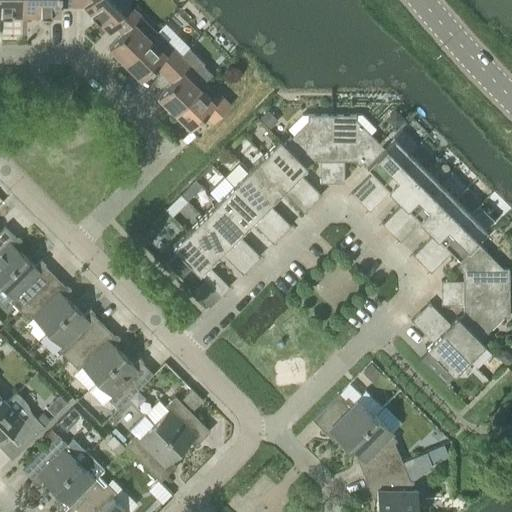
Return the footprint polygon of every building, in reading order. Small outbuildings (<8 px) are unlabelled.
[(0,0),(0,13),(25,13),(24,0),(0,0)] [(24,0),(25,13),(59,13),(59,5),(71,5),(71,0),(24,0)] [(108,30),(114,24),(125,13),(124,13),(111,0),(71,0),(71,5),(83,5),(108,30)] [(108,47),(124,63),(150,37),(135,23),(142,15),(132,5),(124,13),(125,13),(114,24),(122,32),(108,47)] [(155,65),(163,73),(182,55),(157,30),(150,37),(124,63),(141,79),(155,65)] [(157,96),(173,112),(199,87),(191,79),(201,69),(201,64),(186,50),(182,55),(163,73),(171,81),(157,96)] [(199,87),(173,112),(190,128),(204,114),(213,123),(231,105),(221,94),(214,102),(199,87)] [(404,119),(395,110),(386,119),(395,128),(404,119)] [(284,144),(306,167),(306,166),(305,165),(309,160),(332,160),(332,114),(301,114),(287,128),(293,134),(284,144)] [(380,144),(369,133),(375,127),(362,114),(332,114),(332,160),(353,160),(359,165),(380,144)] [(278,138),(263,154),(312,203),(321,194),(320,193),(303,176),(301,177),(298,174),(306,167),(284,144),(278,138)] [(351,192),(360,201),(408,154),(392,138),(366,165),(374,173),(371,176),(369,174),(352,192),(351,192)] [(247,169),(276,197),(283,190),(286,193),(285,194),(302,211),(303,212),(312,203),(263,154),(247,169)] [(408,154),(360,201),(369,211),(370,210),(387,192),(386,191),(389,188),(397,196),(423,169),(408,154)] [(247,169),(232,184),(281,234),(291,224),(290,224),(272,206),(271,208),(268,205),(276,197),(247,169)] [(381,223),(391,232),(439,184),(423,169),(397,196),(404,203),(401,206),(400,205),(382,222),(381,223)] [(272,243),(281,234),(232,184),(217,200),(245,228),(252,220),(255,223),(254,224),(272,242),(272,243)] [(419,218),(427,226),(454,199),(439,184),(391,232),(400,241),(401,240),(400,240),(418,223),(416,221),(419,218)] [(193,194),(187,188),(181,194),(182,194),(187,200),(193,194)] [(412,253),(421,263),(469,214),(454,199),(427,226),(435,234),(432,237),(431,235),(413,253),(412,253)] [(217,200),(202,215),(251,264),(260,255),(260,254),(259,254),(242,237),(240,238),(237,235),(245,228),(217,200)] [(485,230),(469,214),(421,263),(430,272),(431,271),(448,253),(447,252),(450,249),(458,257),(485,230)] [(202,215),(187,230),(214,258),(222,251),(225,254),(224,255),(241,272),(241,273),(242,273),(251,264),(202,215)] [(0,279),(24,255),(15,246),(21,239),(20,238),(19,239),(5,225),(0,229),(0,279)] [(146,244),(153,237),(145,229),(138,236),(146,244)] [(191,266),(204,279),(220,295),(230,286),(229,285),(228,285),(211,268),(210,269),(207,266),(214,258),(187,230),(171,246),(179,254),(169,265),(166,262),(165,263),(183,280),(184,280),(181,277),(191,266)] [(463,270),(463,279),(463,292),(508,291),(507,267),(490,267),(490,256),(477,244),(457,264),(463,270)] [(9,300),(19,310),(54,275),(40,261),(42,259),(41,258),(34,265),(24,255),(0,279),(0,285),(12,297),(9,300)] [(32,316),(47,331),(74,304),(64,295),(71,288),(69,287),(68,288),(54,275),(19,310),(29,319),(32,316)] [(457,316),(456,316),(480,341),(491,329),(490,315),(502,315),(508,315),(508,291),(463,292),(463,313),(458,317),(457,316)] [(349,309),(359,325),(379,312),(369,296),(349,309)] [(420,310),(469,359),(484,344),(480,341),(456,316),(448,324),(446,321),(447,320),(429,302),(430,302),(429,301),(420,310)] [(74,304),(47,331),(62,346),(59,349),(68,359),(103,324),(90,310),(91,309),(90,307),(83,314),(74,304)] [(453,375),(467,361),(469,359),(420,310),(410,320),(411,320),(412,320),(429,338),(430,336),(433,339),(425,347),(453,375)] [(80,365),(96,380),(123,353),(113,344),(120,337),(118,336),(117,337),(103,324),(68,359),(78,368),(80,365)] [(123,353),(96,380),(110,395),(107,398),(118,408),(153,373),(139,359),(140,358),(139,356),(132,363),(123,353)] [(158,399),(144,414),(180,450),(189,440),(196,447),(197,446),(196,444),(210,430),(191,411),(202,399),(191,388),(179,400),(175,395),(164,405),(158,399)] [(0,407),(16,391),(6,400),(0,394),(0,407)] [(26,401),(16,391),(0,407),(0,439),(11,428),(25,442),(10,457),(11,458),(26,443),(43,426),(35,418),(28,411),(30,410),(26,401)] [(343,397),(338,392),(312,419),(329,435),(332,432),(345,445),(373,416),(355,398),(353,401),(346,394),(343,397)] [(42,412),(35,418),(43,426),(49,419),(42,412)] [(356,458),(364,476),(401,460),(393,442),(396,438),(391,433),(393,431),(376,413),(373,416),(345,445),(348,443),(360,455),(356,458)] [(125,445),(158,478),(160,480),(174,466),(175,468),(176,466),(170,460),(180,450),(144,414),(129,429),(135,435),(125,445)] [(57,434),(36,455),(22,469),(36,483),(34,484),(36,486),(42,479),(52,489),(88,453),(72,437),(66,444),(57,434)] [(88,453),(52,489),(62,498),(55,505),(56,506),(58,505),(64,511),(77,511),(106,484),(97,474),(103,468),(88,453)] [(373,511),(413,511),(416,511),(416,487),(412,487),(412,480),(409,480),(401,460),(364,476),(371,494),(376,494),(376,511),(373,511)] [(106,484),(77,511),(127,511),(136,503),(111,478),(106,484)]
